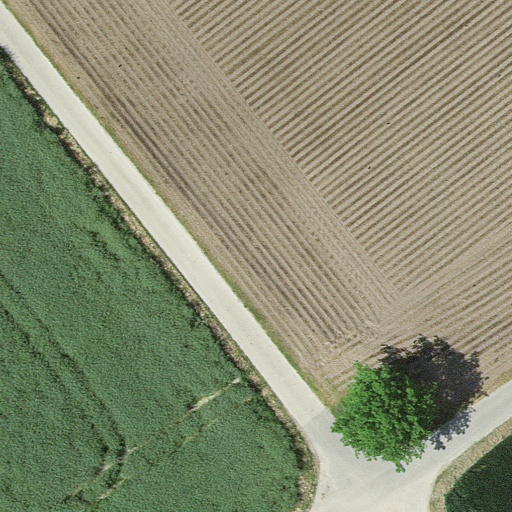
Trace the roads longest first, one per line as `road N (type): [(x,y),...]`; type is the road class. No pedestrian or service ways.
road 1 (track): [(376,492),(0,21)]
road 2 (unclassified): [(511,396),(348,511)]
